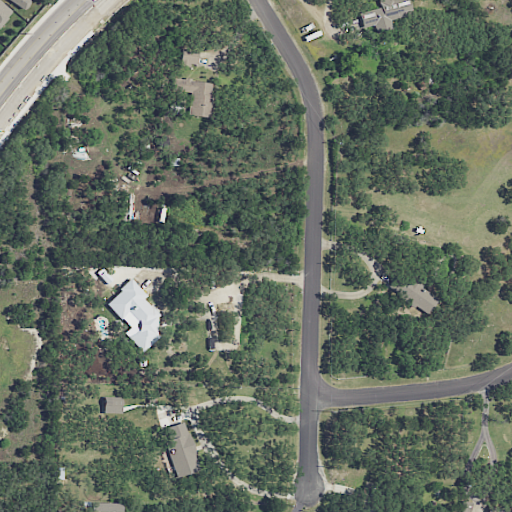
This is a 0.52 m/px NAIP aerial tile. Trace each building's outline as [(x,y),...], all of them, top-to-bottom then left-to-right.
[(28,0),(8,0),(23,9),(28,0)] [(362,28),(374,25),(376,33),(393,28),(391,20),(411,15),(407,0),(379,0),(378,1),(380,8),(358,14),(362,28)] [(0,23),(11,11),(0,1),(0,23)] [(198,49),(181,48),(180,65),(197,66),(198,49)] [(208,117),(211,82),(172,79),(171,91),(189,92),(188,116),(208,117)] [(426,315),(438,298),(410,278),(398,295),(426,315)] [(141,352),(159,336),(154,331),(160,326),(154,320),(159,316),(142,298),(146,295),(131,279),(105,303),(129,328),(123,333),(141,352)] [(121,397),(103,397),(102,414),(120,414),(121,397)] [(165,441),(174,477),(198,471),(186,422),(164,428),(167,441),(165,441)] [(468,511),(470,503),(463,502),(460,511),(468,511)] [(122,503),(91,503),(90,511),(98,511),(122,511),(122,503)]
